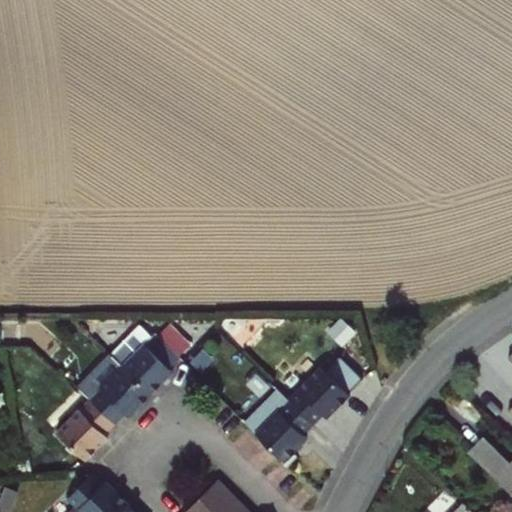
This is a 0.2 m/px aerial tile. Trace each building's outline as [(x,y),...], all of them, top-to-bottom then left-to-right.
[(142,320),(132,330),(143,341),(154,331),(142,320)] [(110,353),(120,364),(149,393),(170,371),(167,368),(178,355),(154,331),(143,341),(132,330),(110,353)] [(99,385),(88,397),(112,422),(122,412),(126,415),(149,393),(120,364),(110,353),(88,375),(99,385)] [(291,400),(316,425),(326,415),(330,418),(352,396),(323,368),(291,400)] [(88,375),(78,386),(88,397),(99,385),(88,375)] [(112,422),(88,397),(54,430),(82,459),(104,437),(101,433),(112,422)] [(291,400),(258,434),(286,461),(308,440),(304,436),(316,425),(291,400)] [(511,459),(511,461),(484,435),(470,449),(511,492),(511,459)] [(90,471),(83,478),(65,496),(81,511),(115,511),(127,500),(104,478),(102,482),(90,471)] [(218,478),(214,482),(230,498),(234,494),(218,478)] [(214,482),(184,511),(251,511),(234,494),(230,498),(214,482)] [(139,511),(127,500),(115,511),(139,511)] [(472,511),(463,502),(453,511),(472,511)]
